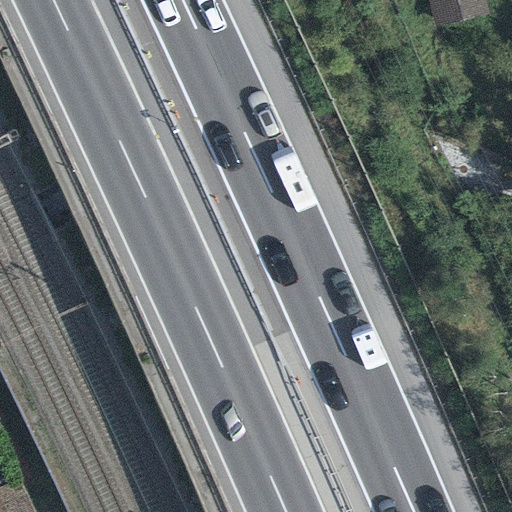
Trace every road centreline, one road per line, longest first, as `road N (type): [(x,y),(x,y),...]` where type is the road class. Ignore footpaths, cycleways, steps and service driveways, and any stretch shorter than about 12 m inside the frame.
road 1 (motorway): [(44,0),(282,511)]
road 2 (motorway): [(408,511),(176,0)]
